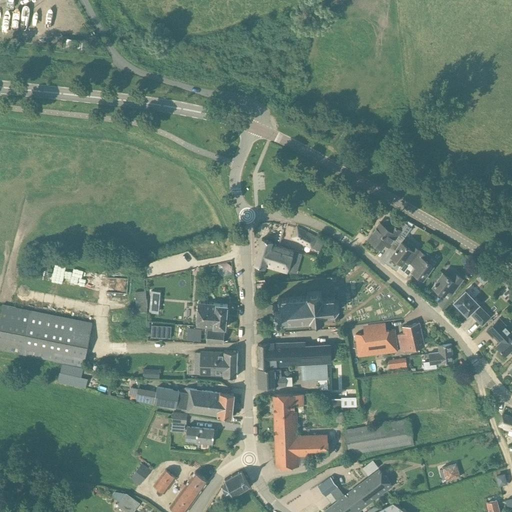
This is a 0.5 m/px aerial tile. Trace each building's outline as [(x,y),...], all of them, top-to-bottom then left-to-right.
[(382,215),(386,208),(379,204),(375,210),(382,215)] [(380,222),(367,239),(381,249),(385,245),(390,248),(392,245),(397,238),(402,231),(391,223),(388,228),(380,222)] [(292,237),(311,247),(317,237),(297,227),(292,237)] [(428,241),(433,245),(435,246),(438,241),(431,236),(428,241)] [(254,265),(255,265),(265,268),(265,266),(287,272),(293,250),(272,244),(272,242),(262,239),(254,265)] [(401,242),(391,256),(402,264),(406,259),(411,263),(420,251),(409,243),(407,246),(401,242)] [(420,251),(411,263),(415,266),(412,271),(423,279),(433,266),(427,261),(431,256),(426,252),(425,254),(420,251)] [(452,293),(463,279),(454,272),(450,278),(443,273),(433,286),(444,295),(448,290),(452,293)] [(126,289),(126,278),(109,278),(109,288),(126,289)] [(490,317),(478,305),(479,304),(466,290),(454,302),(455,303),(455,304),(456,306),(459,307),(467,315),(470,313),(482,325),(490,317)] [(136,291),(137,313),(146,312),(145,291),(136,291)] [(323,321),(324,321),(324,322),(336,321),(335,319),(339,319),(338,314),(335,315),(335,313),(339,308),(338,302),(334,298),(323,299),(322,293),(321,293),(321,294),(309,295),(309,294),(307,294),(307,297),(280,298),(278,298),(278,300),(279,300),(280,305),(276,305),(276,304),(273,304),(273,307),(276,306),(276,315),(273,315),(274,318),(276,317),(281,317),(281,321),(280,321),(280,323),(282,323),(282,321),(309,320),(309,322),(311,322),(311,321),(323,320),(323,321)] [(228,304),(216,303),(198,302),(196,325),(225,328),(228,304)] [(0,317),(0,350),(63,363),(83,367),(92,323),(3,305),(0,317)] [(511,338),(508,335),(511,332),(511,331),(499,318),(486,330),(493,337),(494,336),(500,342),(496,345),(505,355),(511,348),(511,338)] [(401,351),(408,350),(424,346),(419,323),(403,327),(404,333),(397,335),(401,351)] [(207,329),(206,342),(223,344),(224,331),(207,329)] [(389,330),(364,333),(362,333),(362,334),(355,334),(358,357),(398,352),(395,329),(389,330)] [(283,343),(284,365),(333,362),(332,343),(305,345),(305,342),(283,343)] [(257,344),(259,367),(284,365),(283,343),(257,344)] [(429,361),(423,362),(424,369),(436,368),(436,363),(453,361),(451,344),(438,345),(438,352),(428,353),(429,361)] [(236,376),(237,351),(224,351),(224,352),(200,351),(200,375),(224,375),(224,376),(236,376)] [(398,368),(406,367),(405,358),(397,359),(398,368)] [(81,377),(83,367),(63,363),(58,381),(85,388),(87,378),(81,377)] [(327,363),(300,365),(302,380),(328,378),(327,363)] [(342,397),(341,368),(331,368),(331,363),(329,363),(330,384),(329,384),(330,398),(342,397)] [(281,369),(275,369),(275,367),(257,368),(258,386),(292,385),(292,376),(281,376),(281,369)] [(151,368),(143,368),(143,377),(151,377),(151,368)] [(181,410),(218,415),(232,417),(234,394),(220,393),(185,388),(184,392),(179,391),(179,390),(157,386),(156,391),(138,387),(135,400),(154,404),(154,403),(176,407),(176,406),(182,407),(181,410)] [(297,435),(296,406),(304,406),(303,394),(295,395),(274,395),(274,406),(272,407),(272,412),(275,413),(277,467),(298,466),(298,463),(311,462),(311,455),(328,454),(328,449),(329,449),(329,441),(328,441),(327,434),(297,435)] [(330,410),(337,410),(343,409),(343,399),(330,399),(330,410)] [(173,411),(172,422),(186,424),(188,413),(173,411)] [(511,416),(503,413),(499,425),(504,427),(503,428),(511,431),(511,416)] [(349,455),(414,444),(409,419),(345,430),(349,455)] [(187,426),(185,442),(196,443),(196,441),(213,443),(214,429),(198,427),(188,426),(187,426)] [(141,463),(130,478),(140,486),(151,470),(141,463)] [(456,463),(442,467),(446,482),(460,478),(456,463)] [(166,468),(153,485),(165,493),(177,476),(166,468)] [(356,511),(392,485),(381,471),(379,469),(324,511),(356,511)] [(195,471),(169,506),(176,511),(185,511),(208,481),(195,471)] [(225,480),(223,487),(226,494),(233,496),(250,486),(242,471),(225,480)] [(504,475),(497,477),(499,486),(506,484),(504,475)] [(126,493),(115,491),(112,495),(120,501),(126,493)] [(127,494),(119,504),(128,511),(133,511),(140,503),(127,494)] [(500,511),(497,500),(486,502),(488,511),(500,511)] [(374,511),(405,511),(393,503),(374,511)]
